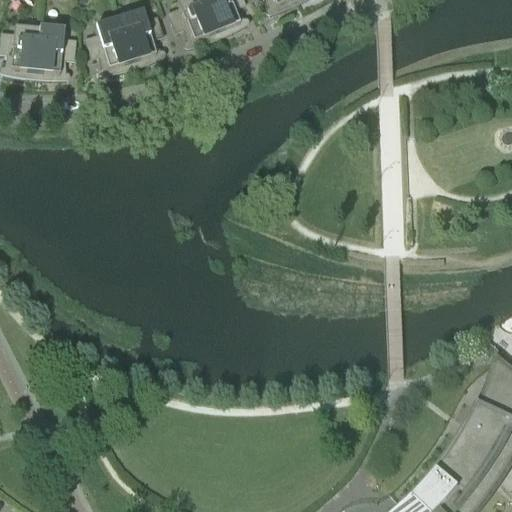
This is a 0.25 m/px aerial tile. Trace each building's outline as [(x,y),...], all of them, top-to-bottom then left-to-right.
[(208,47),(216,44),(198,0),(194,0),(175,8),(178,14),(167,19),(175,39),(176,39),(175,36),(181,33),(186,53),(194,51),(201,49),(208,47)] [(198,0),(216,44),(224,40),(231,37),(238,34),(245,30),(235,12),(241,9),(242,12),(243,12),(238,0),(198,0)] [(291,11),(298,7),(294,0),(253,0),(257,6),(258,5),(256,2),(260,0),(262,0),(269,19),(276,16),(284,14),(291,11)] [(131,74),(115,20),(114,20),(116,27),(93,34),(95,41),(84,45),(91,66),(92,65),(91,62),(97,60),(100,81),(109,79),(116,78),(123,76),(131,74)] [(115,20),(131,74),(139,71),(147,68),(154,65),(161,62),(152,43),(158,41),(159,44),(161,44),(154,23),(143,26),(141,20),(118,27),(115,20)] [(0,41),(0,57),(6,58),(1,79),(9,80),(24,83),(33,84),(38,28),(37,28),(37,35),(13,33),(12,40),(0,39),(0,41)] [(39,28),(38,28),(33,84),(41,85),(49,85),(56,85),(64,84),(64,64),(70,64),(70,68),(71,68),(73,46),(61,45),(62,38),(38,35),(39,28)] [(478,511),(486,501),(494,490),(502,479),(509,467),(511,461),(511,378),(496,365),(496,366),(494,373),(490,385),(485,397),(480,409),(475,407),(473,413),(467,424),(461,435),(454,446),(447,457),(440,467),(432,477),(424,487),(415,496),(407,505),(399,511),(478,511)]
